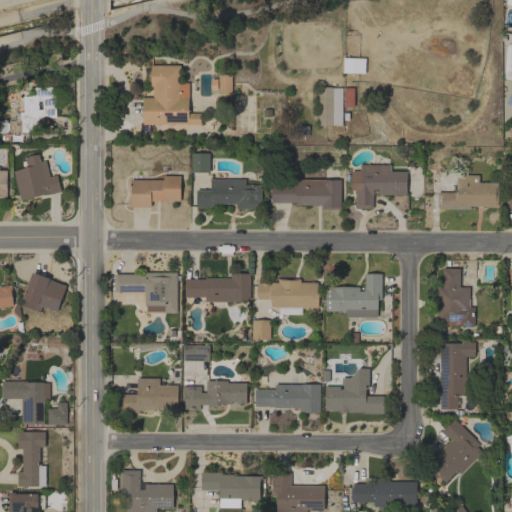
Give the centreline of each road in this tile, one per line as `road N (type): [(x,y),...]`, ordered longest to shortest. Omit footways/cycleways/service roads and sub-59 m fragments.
road 1 (residential): [(0,237),(511,243)]
road 2 (tertiary): [(90,17),(93,511)]
road 3 (residential): [(403,437),(382,446),(92,438)]
road 4 (residential): [(403,437),(409,246)]
